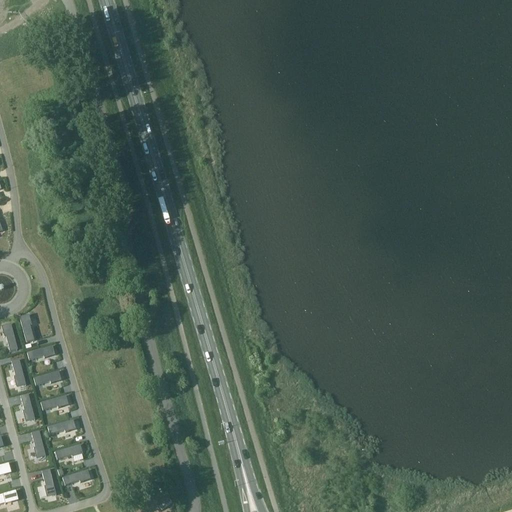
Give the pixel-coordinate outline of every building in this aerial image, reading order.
[(28,318),(19,321),(26,345),(34,343),(30,328),(31,328),(28,318)] [(11,327),(2,329),(5,339),(6,339),(9,353),(17,351),(11,327)] [(51,347),(27,354),(29,362),(43,358),(44,359),(53,356),(51,347)] [(18,361),(10,363),(16,387),(24,385),(18,361)] [(57,373),(33,380),(36,388),(50,383),(50,384),(60,381),(57,373)] [(27,396),(20,398),(24,412),(23,413),(25,422),(34,420),(27,396)] [(64,397),(40,404),(43,412),(57,408),(57,409),(67,406),(64,397)] [(71,422),(47,429),(50,436),(64,432),(64,433),(74,430),(71,422)] [(38,433),(30,435),(34,449),(33,449),(36,459),(45,457),(38,433)] [(79,447),(55,453),(57,461),(71,457),(72,458),(81,455),(79,447)] [(49,471),(41,473),(45,488),(44,488),(47,497),(55,495),(49,471)] [(86,472),(62,480),(65,487),(79,483),(89,480),(86,472)] [(15,492),(0,495),(0,505),(4,504),(4,505),(17,501),(15,492)]
